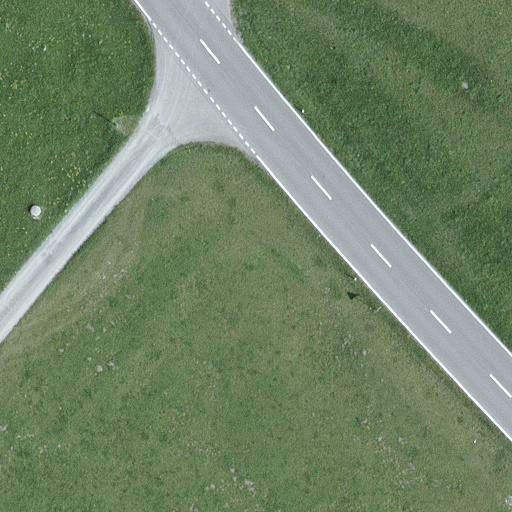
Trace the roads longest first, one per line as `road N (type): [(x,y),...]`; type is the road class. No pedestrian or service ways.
road 1 (secondary): [(511,390),(190,0)]
road 2 (track): [(227,48),(0,319)]
